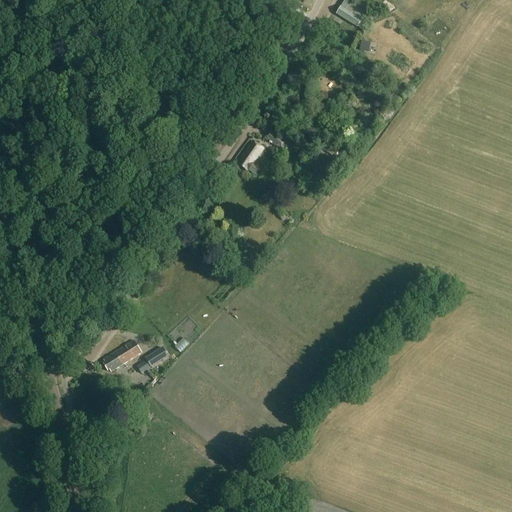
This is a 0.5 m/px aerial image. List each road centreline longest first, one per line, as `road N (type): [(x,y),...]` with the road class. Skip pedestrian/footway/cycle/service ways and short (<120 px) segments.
road 1 (unclassified): [(44,360),(99,336),(319,0)]
road 2 (tertiary): [(44,360),(0,206)]
road 3 (tertiary): [(76,511),(44,360)]
